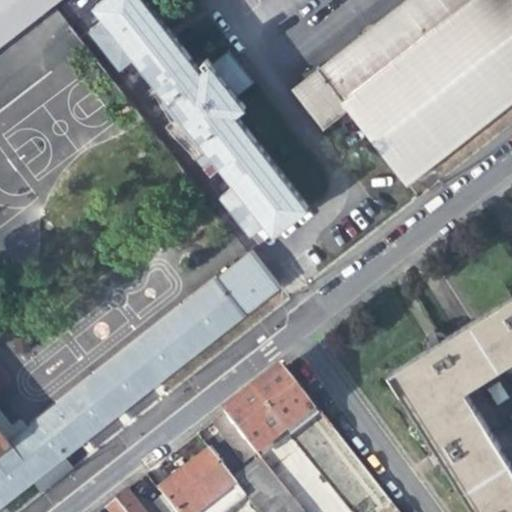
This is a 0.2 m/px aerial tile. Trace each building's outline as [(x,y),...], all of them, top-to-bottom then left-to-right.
[(0,0),(0,58),(74,0),(0,0)] [(174,0),(127,0),(122,4),(131,17),(118,27),(149,66),(162,55),(194,96),(192,97),(227,142),(229,141),(261,182),(248,192),(278,230),(291,220),(301,232),(318,219),(336,205),(264,113),(274,105),(265,94),(281,81),(257,49),(240,63),(235,56),(230,60),(234,65),(229,69),(174,0)] [(511,0),(404,0),(286,95),(315,133),(341,112),(400,187),(434,160),(511,97),(511,0)] [(0,508),(123,412),(295,276),(267,240),(25,431),(0,399),(0,508)] [(511,511),(511,469),(508,463),(463,391),(471,387),(499,369),(511,361),(511,296),(511,297),(496,306),(474,320),(456,331),(445,338),(435,345),(418,355),(388,374),(423,431),(436,452),(473,511),(511,511)] [(314,410),(281,368),(252,391),(285,433),(314,410)] [(257,456),(285,433),(252,391),(224,414),(253,451),(257,456)] [(237,464),(253,451),(224,414),(207,426),(237,464)] [(174,511),(199,511),(236,484),(233,480),(209,451),(187,469),(158,492),(174,511)] [(241,473),(233,480),(236,484),(258,511),(301,511),(259,459),(241,473)] [(107,511),(122,511),(113,501),(104,508),(107,511)]
